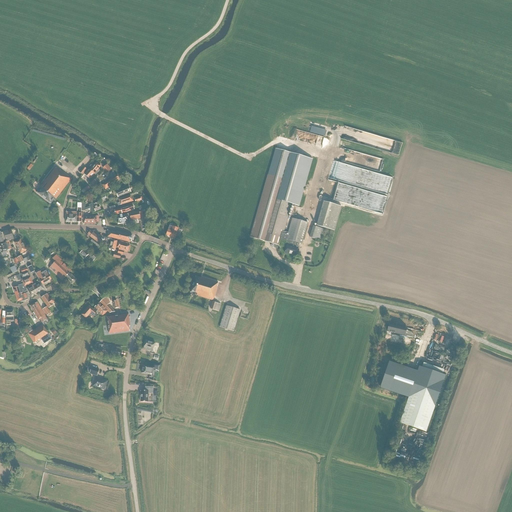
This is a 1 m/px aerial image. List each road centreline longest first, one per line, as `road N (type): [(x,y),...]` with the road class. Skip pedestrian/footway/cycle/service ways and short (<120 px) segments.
road 1 (tertiary): [(511,354),(427,316),(264,280),(173,248)]
road 2 (tertiary): [(137,511),(125,377),(134,334),(173,248)]
road 3 (residential): [(5,304),(106,282),(143,236)]
